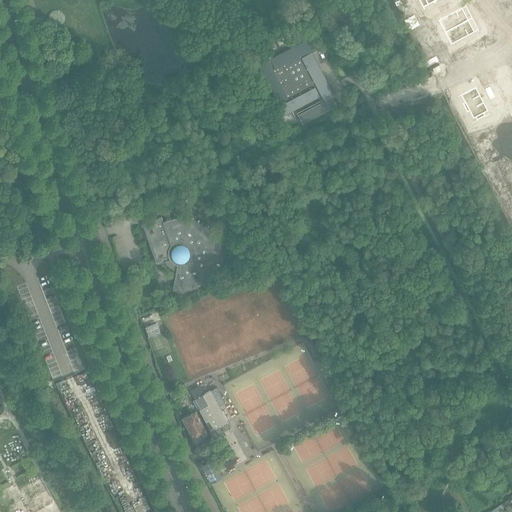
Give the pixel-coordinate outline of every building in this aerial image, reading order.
[(462,8),(441,19),(448,31),(468,20),(462,8)] [(415,14),(404,20),(407,25),(417,20),(415,14)] [(417,20),(407,25),(410,31),(420,25),(417,20)] [(468,20),(448,31),(454,43),(475,32),(468,20)] [(302,124),(336,106),(331,97),(334,96),(334,95),(332,96),(310,54),(322,47),(316,37),(312,39),(311,37),(310,38),(311,39),(271,60),(265,48),(262,49),(253,54),(254,54),(277,97),(270,101),(279,119),(280,119),(279,118),(319,97),(322,102),(297,114),(302,124)] [(436,56),(426,61),(428,67),(439,61),(436,56)] [(439,65),(433,68),(435,73),(442,70),(439,65)] [(489,86),(484,89),(490,100),(495,97),(489,86)] [(476,87),(461,95),(465,103),(462,104),(467,112),(469,111),(473,119),(475,118),(476,121),(486,116),(484,113),(488,111),(476,87)] [(156,203),(158,208),(168,205),(166,199),(156,203)] [(168,205),(158,209),(160,214),(170,210),(168,205)] [(142,223),(155,260),(160,258),(161,260),(162,262),(165,261),(165,263),(166,264),(167,265),(168,266),(170,267),(171,268),(172,269),(174,270),(175,270),(177,271),(173,288),(176,288),(176,290),(178,290),(181,290),(184,290),(187,290),(190,289),(189,287),(195,285),(195,287),(198,286),(200,284),(203,283),(205,281),(207,279),(206,278),(209,274),(210,275),(211,273),(213,271),(214,268),(215,266),(216,263),(214,263),(215,257),(217,257),(217,254),(217,251),(217,249),(217,246),(216,243),(214,244),(213,239),(212,237),(210,235),(209,233),(207,231),(206,230),(204,227),(201,225),(199,223),(198,222),(196,221),(193,220),(191,219),(189,219),(186,218),(184,218),(180,218),(177,218),(173,219),(170,219),(168,220),(163,222),(161,216),(142,223)] [(160,333),(158,329),(155,321),(147,324),(152,336),(160,333)] [(195,399),(192,401),(197,411),(199,409),(202,413),(210,430),(211,430),(227,422),(219,406),(225,403),(216,387),(202,395),(203,395),(195,399)] [(183,418),(184,420),(194,439),(206,433),(206,432),(195,412),(183,418)] [(222,478),(220,474),(212,460),(202,465),(211,483),(222,478)] [(500,505),(502,508),(511,502),(509,499),(500,505)]
